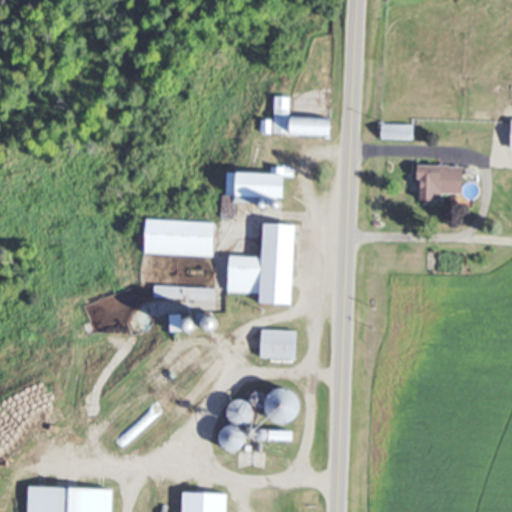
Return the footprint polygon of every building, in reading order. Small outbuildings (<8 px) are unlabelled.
[(296,114),(336,116),(335,136),(266,133),(266,117),(278,118),(280,92),(297,93),(296,114)] [(387,122),(419,121),(419,137),(388,137),(387,122)] [(422,160),(466,162),(465,192),(447,191),(446,200),(437,200),(437,204),(424,203),(425,179),(421,179),(422,160)] [(242,174),(287,177),(286,200),(241,197),(242,174)] [(147,250),(218,254),(220,220),(149,216),(147,250)] [(266,222),(298,224),(295,302),(263,300),(264,288),(234,287),(236,251),(264,253),(266,222)] [(212,289),(151,287),(151,299),(212,301),(212,289)] [(181,332),(181,316),(168,316),(168,332),(181,332)] [(200,330),(200,317),(184,317),(184,330),(200,330)] [(220,317),(204,317),(205,329),(220,328),(220,317)] [(263,351),(298,354),(300,328),(266,325),(263,351)] [(264,412),(286,423),(300,398),(277,386),(264,412)] [(225,405),(231,426),(218,429),(225,451),(246,445),(240,425),(253,421),(246,399),(225,405)] [(292,431),(250,431),(250,440),(292,440),(292,431)] [(34,511),(36,484),(119,488),(117,511),(34,511)] [(185,511),(186,492),(233,494),(232,511),(185,511)]
